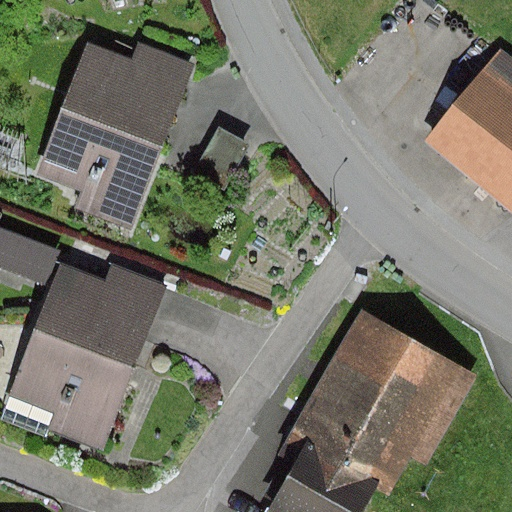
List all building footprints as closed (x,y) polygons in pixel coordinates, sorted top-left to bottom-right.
[(132,61),(85,44),(36,176),(81,193),(75,210),(133,232),(195,64),(139,43),(132,61)] [(511,59),(499,49),(425,144),(511,211),(511,59)] [(251,145),(218,128),(199,165),(231,182),(251,145)] [(0,268),(47,286),(60,252),(0,229),(0,268)] [(106,281),(60,264),(1,420),(46,437),(48,431),(106,453),(169,287),(112,265),(106,281)] [(481,376),(361,308),(276,457),(294,467),(269,510),(267,509),(265,511),(366,511),(378,491),(391,498),(412,461),(428,470),(481,376)]
